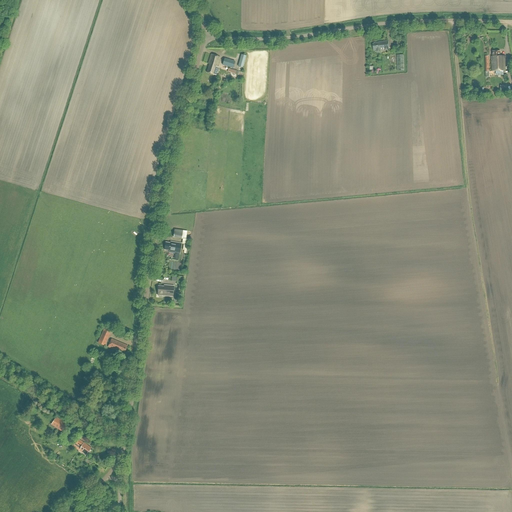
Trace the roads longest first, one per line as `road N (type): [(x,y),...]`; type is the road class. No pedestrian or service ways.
road 1 (track): [(454,20),(469,190),(511,448)]
road 2 (unclassified): [(120,459),(162,185),(204,36)]
road 3 (unclassified): [(204,36),(511,21)]
road 4 (track): [(121,450),(0,373)]
